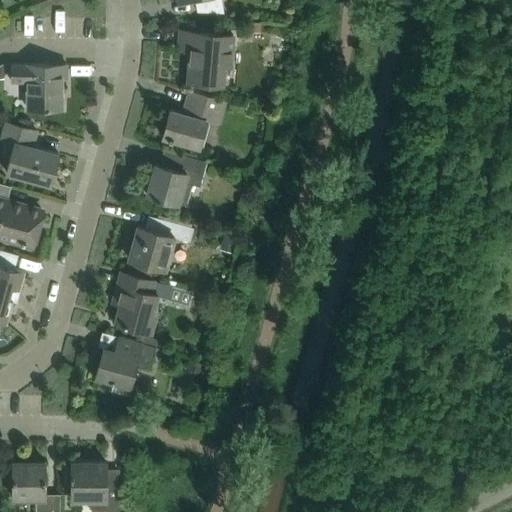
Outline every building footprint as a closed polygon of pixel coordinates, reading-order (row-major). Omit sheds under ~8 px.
[(178,0),(178,1),(184,0),(194,0),(196,11),(223,12),(220,0),(178,0)] [(233,35),(199,32),(179,30),(178,45),(190,46),(187,81),(222,84),(224,65),(230,66),(233,35)] [(66,77),(66,64),(11,64),(11,81),(27,81),(27,108),(61,108),(61,77),(66,77)] [(218,124),(225,100),(187,89),(180,112),(169,109),(162,136),(198,146),(206,120),(218,124)] [(5,122),(1,138),(14,142),(10,158),(14,159),(11,170),(7,169),(6,172),(49,184),(58,153),(32,146),(36,130),(5,122)] [(199,186),(206,161),(175,152),(170,168),(154,163),(146,194),(154,196),(154,198),(159,199),(159,198),(185,205),(191,184),(199,186)] [(6,200),(10,184),(0,181),(0,236),(32,245),(41,210),(6,200)] [(193,227),(156,217),(153,230),(137,225),(128,258),(138,261),(134,275),(149,279),(153,265),(165,268),(173,236),(189,241),(193,227)] [(14,268),(18,254),(0,249),(0,321),(6,323),(15,290),(19,290),(25,271),(14,268)] [(168,298),(171,285),(149,279),(134,275),(120,271),(111,302),(119,304),(114,321),(122,324),(122,325),(150,332),(154,317),(151,316),(157,295),(168,298)] [(171,285),(168,298),(188,304),(191,291),(171,285)] [(149,369),(156,346),(119,336),(115,350),(103,347),(95,376),(113,381),(111,389),(126,393),(134,365),(149,369)] [(35,497),(34,511),(59,511),(59,503),(44,503),(44,461),(12,461),(12,497),(35,497)] [(69,473),(69,477),(71,477),(71,499),(100,499),(100,511),(106,511),(118,511),(119,511),(119,475),(105,475),(105,461),(71,461),(71,472),(69,473)]
